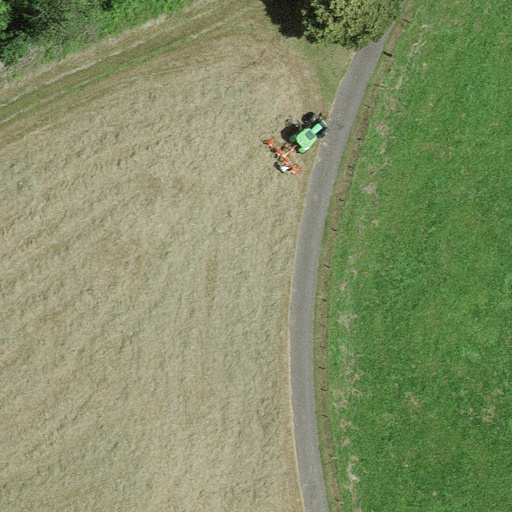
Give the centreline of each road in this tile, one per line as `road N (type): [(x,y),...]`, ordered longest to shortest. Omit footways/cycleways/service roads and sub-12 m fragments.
road 1 (track): [(393,0),(329,158),(307,265),(302,347),(319,511)]
road 2 (track): [(0,114),(248,0)]
road 3 (track): [(235,6),(289,18),(320,50),(346,106)]
